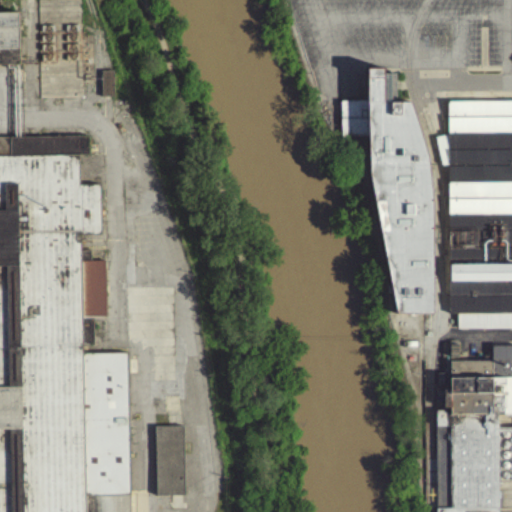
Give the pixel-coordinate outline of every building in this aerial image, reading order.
[(0,11),(17,11),(18,63),(0,63),(0,11)] [(100,69),(112,69),(112,94),(100,94),(100,69)] [(428,320),(427,108),(391,108),(391,100),(394,100),(394,80),(383,80),(383,74),(366,74),(366,107),(339,107),(340,142),(378,141),(379,320),(428,320)] [(511,326),(458,327),(458,311),(450,311),(449,164),(443,164),(436,135),(449,132),(449,99),(511,98),(511,326)] [(0,511),(0,135),(88,134),(88,152),(77,152),(78,183),(99,183),(100,232),(79,232),(80,259),(104,259),(105,315),(92,315),(92,344),(82,344),(82,352),(127,351),(129,511),(0,511)] [(436,143),(437,171),(447,171),(445,142),(436,143)] [(511,318),(455,320),(456,336),(511,334),(511,318)] [(153,433),(155,502),(182,501),(181,432),(153,433)]
